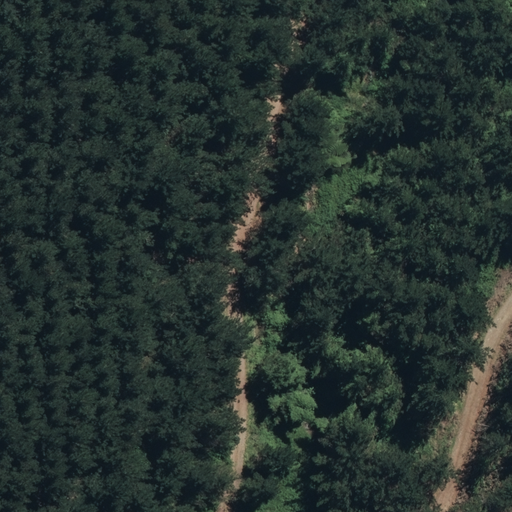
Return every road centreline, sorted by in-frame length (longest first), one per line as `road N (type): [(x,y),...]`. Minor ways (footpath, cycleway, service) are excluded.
road 1 (track): [(297,0),(244,218),(233,330),(244,405),(228,511)]
road 2 (track): [(447,511),(477,393),(511,313)]
